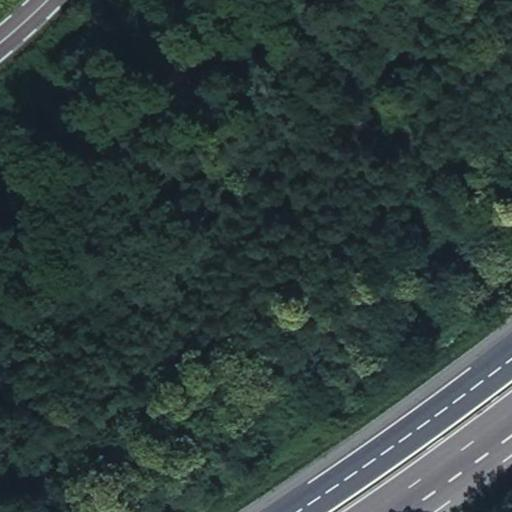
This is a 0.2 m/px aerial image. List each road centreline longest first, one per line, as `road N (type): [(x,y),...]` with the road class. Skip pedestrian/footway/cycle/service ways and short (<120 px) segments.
road 1 (trunk): [(511,354),(292,511)]
road 2 (trunk): [(377,511),(511,409)]
